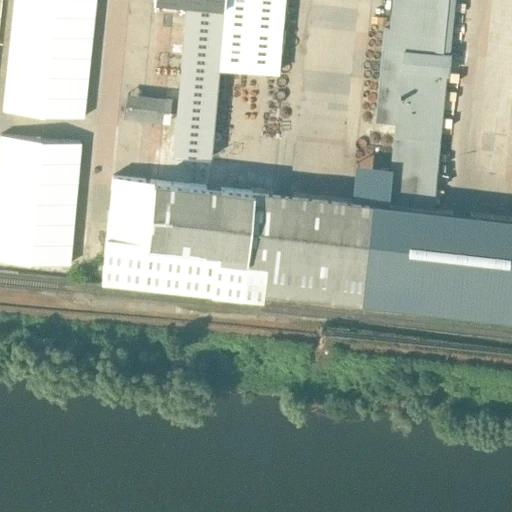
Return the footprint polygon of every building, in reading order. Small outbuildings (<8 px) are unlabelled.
[(0,105),(83,113),(93,0),(8,0),(0,96),(0,105)] [(282,0),(222,0),(222,7),(216,67),(277,72),(282,0)] [(453,0),(393,0),(390,28),(385,27),(376,122),(395,123),(387,202),(434,207),(453,0)] [(222,7),(187,4),(171,180),(206,183),(216,67),(222,7)] [(167,118),(168,92),(123,91),(122,116),(167,118)] [(56,133),(79,134),(79,114),(57,113),(56,133)] [(0,130),(0,253),(68,259),(78,137),(0,130)] [(206,183),(171,180),(139,177),(138,188),(113,186),(106,244),(102,244),(100,257),(182,271),(186,252),(263,264),(261,287),(424,305),(434,207),(387,202),(206,183)] [(511,215),(434,207),(424,305),(511,314),(511,215)]
